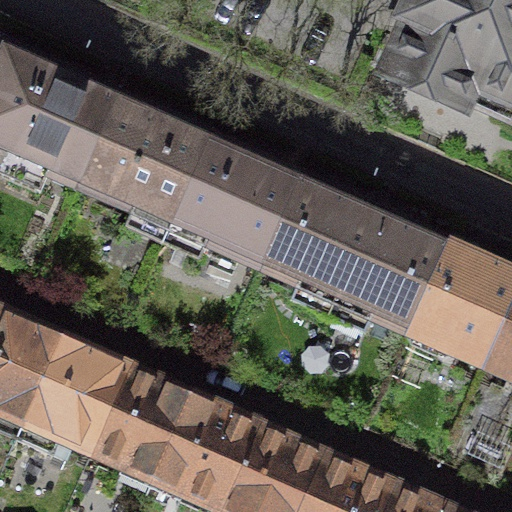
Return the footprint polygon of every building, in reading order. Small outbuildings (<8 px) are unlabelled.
[(388,73),(462,106),(473,83),(511,100),(511,0),(408,0),(401,19),(411,23),(388,73)] [(77,185),(116,97),(102,91),(3,46),(0,52),(0,175),(39,193),(49,172),(77,185)] [(116,97),(77,185),(133,210),(125,228),(162,244),(209,138),(130,103),(116,97)] [(288,173),(209,138),(162,244),(199,261),(207,243),(263,267),(302,179),(288,173)] [(375,212),(302,179),(263,267),(299,283),(291,301),(365,334),(373,316),(409,332),(448,244),(375,212)] [(511,272),(509,271),(448,244),(409,332),(408,335),(413,345),(435,355),(448,352),(483,368),(511,302),(511,272)] [(511,302),(483,368),(511,380),(511,302)] [(0,433),(16,440),(25,422),(61,339),(47,333),(0,311),(0,433)] [(25,422),(92,452),(129,369),(115,363),(61,339),(25,422)] [(153,480),(190,396),(176,390),(129,369),(92,452),(153,480)] [(221,509),(258,426),(244,420),(190,396),(153,480),(221,509)] [(227,511),(300,511),(326,456),(311,450),(258,426),(221,509),(227,511)] [(381,511),(393,486),(340,463),(326,456),(300,511),(381,511)] [(448,511),(449,511),(431,503),(393,486),(381,511),(448,511)]
